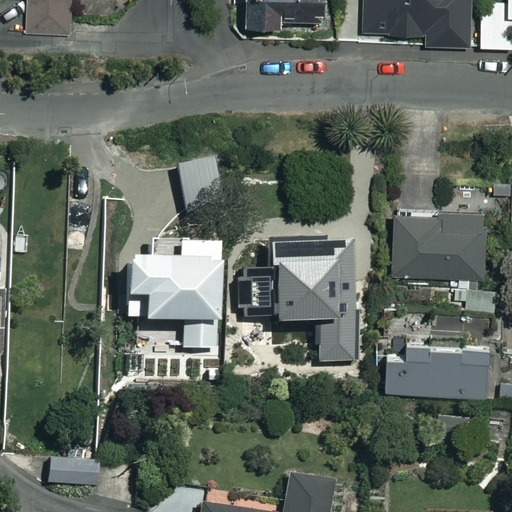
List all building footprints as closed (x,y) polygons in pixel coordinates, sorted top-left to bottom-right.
[(243,0),(243,28),(278,28),(278,24),(327,23),(326,0),(243,0)] [(415,23),(415,35),(426,36),(425,47),(473,48),(474,0),(345,0),(345,13),(364,13),(363,34),(395,35),(395,22),(415,23)] [(480,1),(479,48),(511,49),(511,0),(507,0),(507,2),(480,1)] [(222,202),(213,158),(170,167),(180,211),(222,202)] [(438,285),(438,278),(450,278),(451,289),(472,288),(472,277),(485,277),(482,183),(446,184),(447,208),(392,210),(394,280),(415,279),(415,286),(438,285)] [(292,258),(291,222),(259,223),(260,258),(292,258)] [(124,259),(126,319),(139,318),(139,326),(181,325),(182,353),(218,352),(215,243),(176,244),(177,258),(124,259)] [(318,314),(253,316),(253,335),(243,335),(244,387),(291,386),(291,367),(363,365),(361,287),(317,288),(318,314)] [(503,307),(503,296),(495,296),(495,292),(468,292),(468,315),(496,314),(495,307),(503,307)] [(485,344),(405,343),(405,354),(386,354),(386,396),(485,396),(485,344)] [(94,459),(48,456),(46,484),(92,487),(94,459)] [(324,511),(329,485),(285,479),(279,511),(235,511),(198,506),(197,511),(324,511)]
